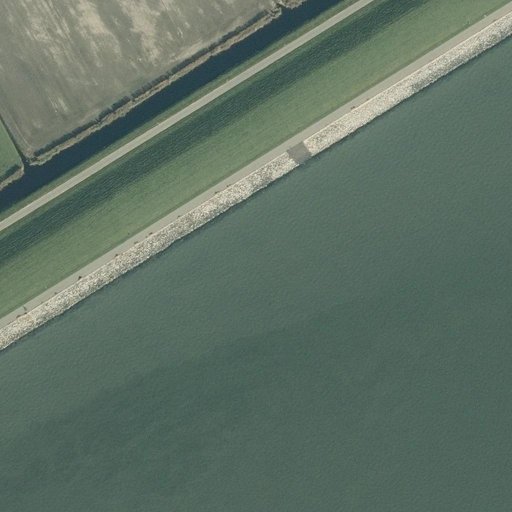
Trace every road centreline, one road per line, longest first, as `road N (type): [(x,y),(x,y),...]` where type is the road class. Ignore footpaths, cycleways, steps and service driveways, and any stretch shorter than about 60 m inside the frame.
road 1 (unclassified): [(0,332),(511,14)]
road 2 (unclassified): [(375,0),(0,231)]
